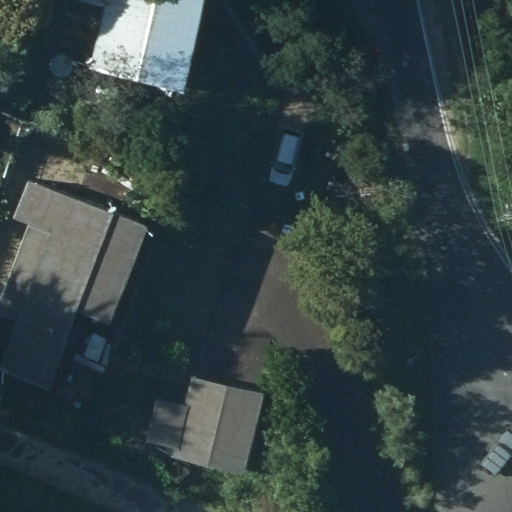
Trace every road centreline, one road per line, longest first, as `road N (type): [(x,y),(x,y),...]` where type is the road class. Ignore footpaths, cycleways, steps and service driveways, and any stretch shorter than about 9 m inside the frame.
road 1 (unclassified): [(485,390),(390,0)]
road 2 (residential): [(485,390),(473,511)]
